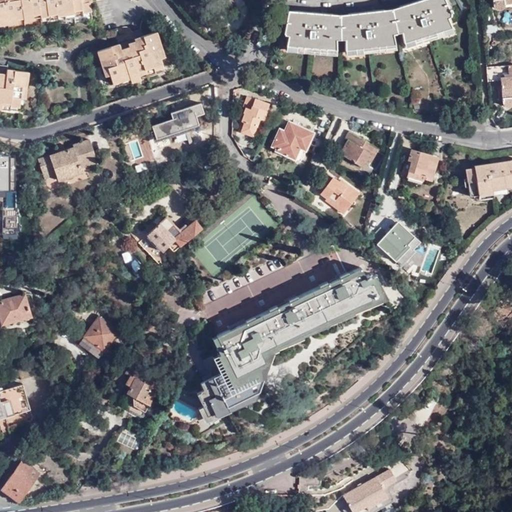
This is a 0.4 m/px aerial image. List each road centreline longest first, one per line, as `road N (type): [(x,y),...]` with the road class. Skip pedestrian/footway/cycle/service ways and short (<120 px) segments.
road 1 (secondary): [(511,222),(483,247),(395,366),(307,437),(214,477),(37,511)]
road 2 (secondary): [(129,511),(236,485),(347,429),(408,374),(511,242)]
road 3 (residential): [(160,0),(196,39),(270,83),(410,126),(479,140),(511,137)]
road 4 (unknown): [(487,140),(477,0)]
